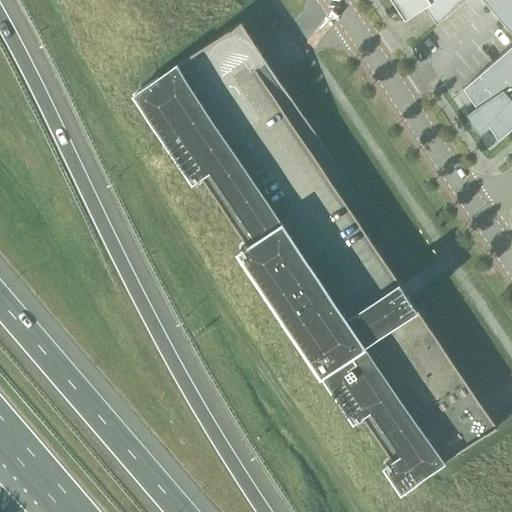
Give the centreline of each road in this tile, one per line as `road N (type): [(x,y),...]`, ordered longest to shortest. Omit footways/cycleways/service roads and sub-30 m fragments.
road 1 (motorway): [(270,511),(211,424),(0,18)]
road 2 (motorway): [(183,511),(0,297)]
road 3 (tertiary): [(335,0),(478,213)]
